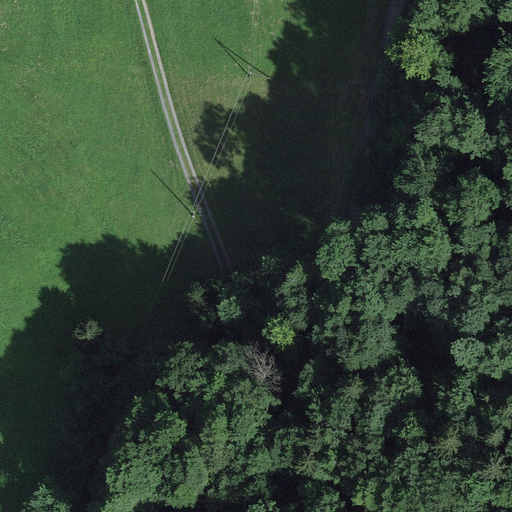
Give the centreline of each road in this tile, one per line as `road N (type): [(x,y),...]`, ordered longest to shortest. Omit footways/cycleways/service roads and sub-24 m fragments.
road 1 (unclassified): [(222,511),(328,322),(399,0)]
road 2 (track): [(138,0),(236,315),(232,350),(199,426),(184,511)]
